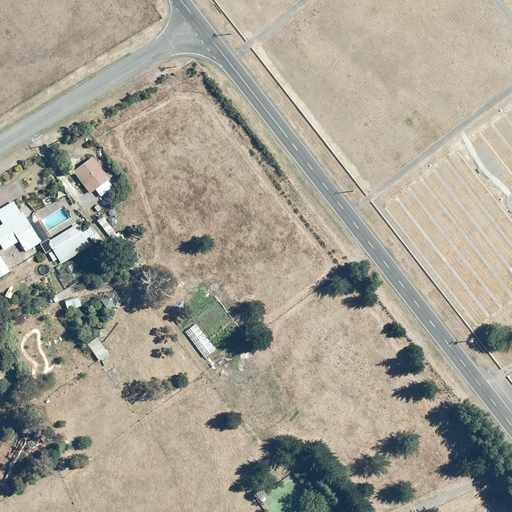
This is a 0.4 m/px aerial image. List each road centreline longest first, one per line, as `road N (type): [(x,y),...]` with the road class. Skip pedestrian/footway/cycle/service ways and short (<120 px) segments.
road 1 (tertiary): [(198,22),(511,425)]
road 2 (residential): [(0,141),(198,22)]
